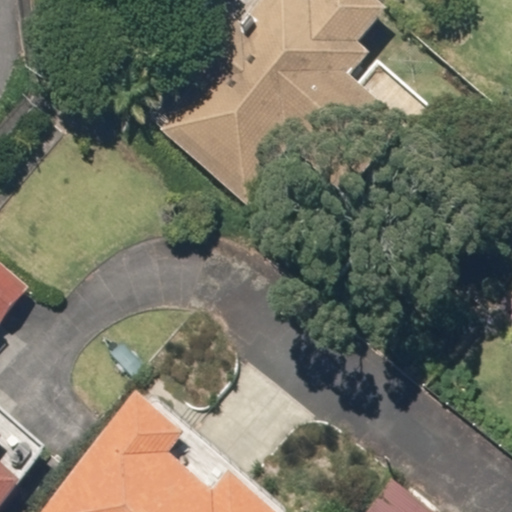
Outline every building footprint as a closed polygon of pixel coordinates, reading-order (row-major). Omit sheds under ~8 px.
[(318,0),(303,17),(283,0),(271,0),(236,39),(219,23),(137,112),(243,209),(285,164),(336,211),(400,142),(346,93),(366,71),(353,59),(381,29),(349,0),(318,0)] [(0,326),(24,298),(0,277),(0,326)] [(161,474),(176,456),(130,417),(48,511),(242,511),(221,494),(206,511),(161,474)] [(0,511),(5,511),(15,501),(0,489),(0,511)] [(415,511),(388,491),(372,511),(415,511)]
